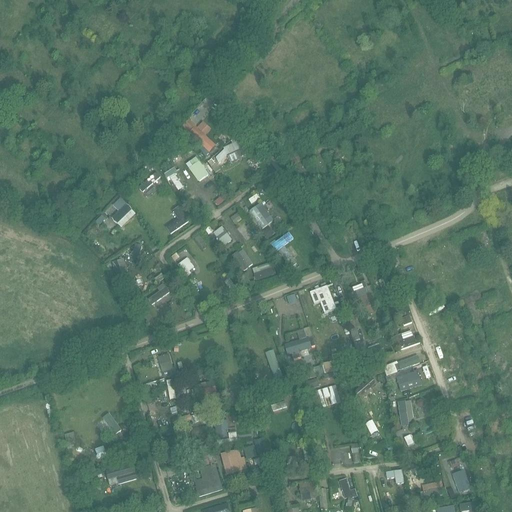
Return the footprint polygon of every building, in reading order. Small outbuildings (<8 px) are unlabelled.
[(395,31),(403,43),(407,39),(405,36),(409,32),(404,25),(395,31)] [(369,97),(375,110),(396,99),(396,97),(430,79),(425,68),(369,97)] [(407,95),(416,112),(426,107),(417,90),(407,95)] [(405,115),(396,99),(375,110),(371,112),(380,128),(405,115)] [(201,121),(189,134),(209,154),(216,147),(204,135),(210,130),(201,121)] [(233,148),(223,152),(227,163),(238,159),(233,148)] [(211,169),(215,164),(205,154),(201,159),(211,169)] [(152,168),(133,183),(138,189),(157,174),(152,168)] [(176,175),(168,180),(179,195),(186,190),(176,175)] [(159,181),(142,195),(147,202),(165,188),(159,181)] [(256,210),(247,216),(260,233),(269,228),(256,210)] [(106,225),(114,236),(131,221),(121,211),(106,225)] [(166,232),(179,221),(173,214),(161,225),(166,232)] [(284,227),(268,240),(287,265),(293,260),(280,243),(290,235),(284,227)] [(222,229),(207,240),(215,250),(219,246),(224,251),(233,243),(222,229)] [(128,276),(124,261),(113,264),(116,279),(128,276)] [(194,271),(187,262),(177,269),(186,281),(191,277),(189,275),(194,271)] [(231,281),(224,285),(230,294),(236,290),(231,281)] [(310,299),(315,297),(319,310),(331,306),(322,281),(305,288),(310,299)] [(365,291),(349,297),(352,305),(368,299),(365,291)] [(150,302),(155,309),(168,299),(163,293),(150,302)] [(386,314),(388,319),(403,313),(401,308),(386,314)] [(342,325),(328,328),(331,340),(344,337),(342,325)] [(372,340),(366,344),(370,350),(376,346),(372,340)] [(310,341),(284,348),(287,359),(312,353),(310,341)] [(419,354),(396,363),(399,371),(422,363),(419,354)] [(171,355),(156,360),(162,380),(177,375),(171,355)] [(272,355),(265,356),(270,374),(277,372),(272,355)] [(378,364),(381,373),(393,370),(390,361),(378,364)] [(421,377),(430,375),(427,362),(418,365),(421,377)] [(417,375),(400,379),(402,389),(419,385),(417,375)] [(371,378),(354,393),(361,401),(378,386),(371,378)] [(214,386),(198,390),(201,402),(217,397),(214,386)] [(331,391),(316,396),(321,412),(336,408),(331,391)] [(289,404),(273,410),(276,417),(292,411),(289,404)] [(411,407),(398,408),(399,426),(412,425),(411,407)] [(114,441),(120,436),(109,421),(103,426),(114,441)] [(230,427),(216,426),(215,439),(229,440),(230,427)] [(202,435),(185,440),(186,446),(203,442),(202,435)] [(410,435),(403,439),(410,451),(417,447),(410,435)] [(245,452),(220,458),(225,480),(250,474),(245,452)] [(190,453),(190,464),(203,464),(203,453),(190,453)] [(458,467),(447,471),(454,490),(465,486),(458,467)] [(184,469),(184,481),(199,481),(199,468),(184,469)] [(401,470),(385,472),(386,479),(394,478),(395,485),(403,484),(401,470)] [(104,483),(112,481),(110,474),(102,476),(104,483)] [(421,485),(422,492),(443,488),(441,481),(421,485)]
